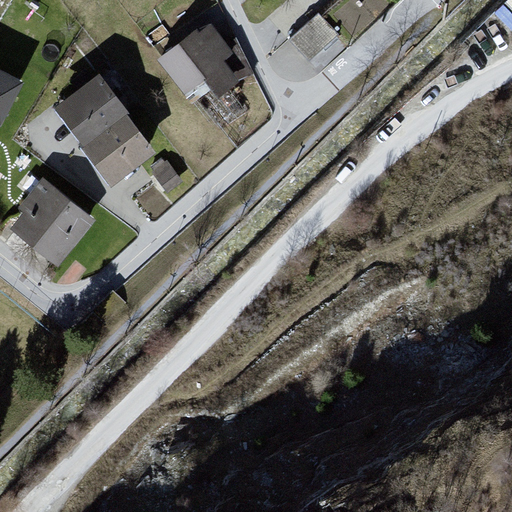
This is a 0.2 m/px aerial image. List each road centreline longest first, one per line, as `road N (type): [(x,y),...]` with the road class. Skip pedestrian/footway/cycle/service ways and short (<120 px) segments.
road 1 (unclassified): [(511,74),(458,97),(372,160),(30,511)]
road 2 (residential): [(0,265),(41,298),(80,303),(296,118)]
road 3 (residential): [(296,118),(433,0)]
road 4 (residential): [(296,118),(231,0)]
